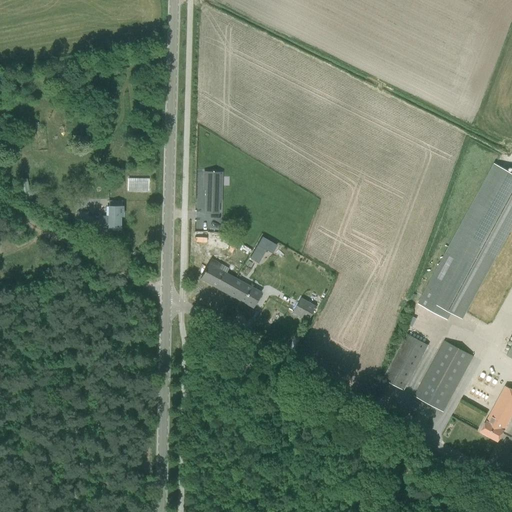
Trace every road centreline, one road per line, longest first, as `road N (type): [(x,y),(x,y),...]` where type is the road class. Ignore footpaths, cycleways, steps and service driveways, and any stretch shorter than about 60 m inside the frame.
road 1 (unclassified): [(511,482),(166,294)]
road 2 (tertiary): [(166,294),(173,0)]
road 3 (tertiary): [(163,511),(166,294)]
road 4 (track): [(166,294),(87,263),(0,208)]
